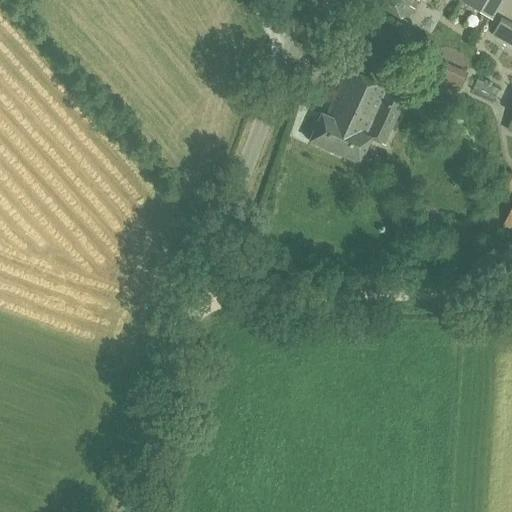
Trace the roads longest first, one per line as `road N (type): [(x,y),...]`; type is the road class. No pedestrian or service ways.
road 1 (unclassified): [(119,511),(288,64)]
road 2 (track): [(198,288),(511,289)]
